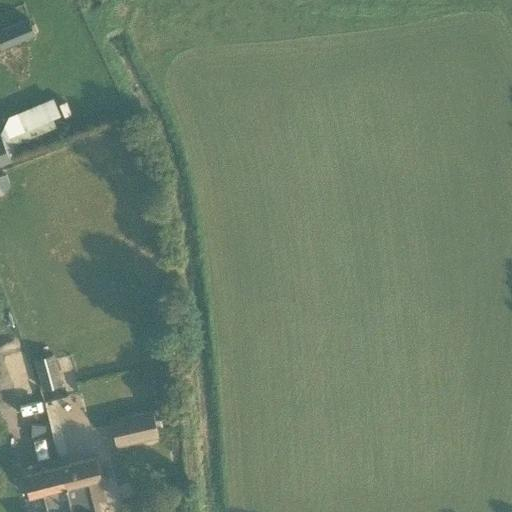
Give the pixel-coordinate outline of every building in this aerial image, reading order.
[(30,18),(0,27),(0,43),(1,48),(36,36),(30,18)] [(11,142),(54,125),(51,116),(7,134),(11,142)] [(0,134),(0,159),(13,155),(5,132),(0,134)] [(54,354),(34,359),(42,390),(62,385),(54,354)] [(17,418),(27,454),(52,448),(42,411),(17,418)] [(153,411),(110,421),(116,447),(159,438),(153,411)] [(95,458),(58,468),(70,511),(101,511),(99,501),(105,499),(95,458)] [(70,511),(58,468),(24,477),(30,498),(42,495),(47,511),(70,511)]
